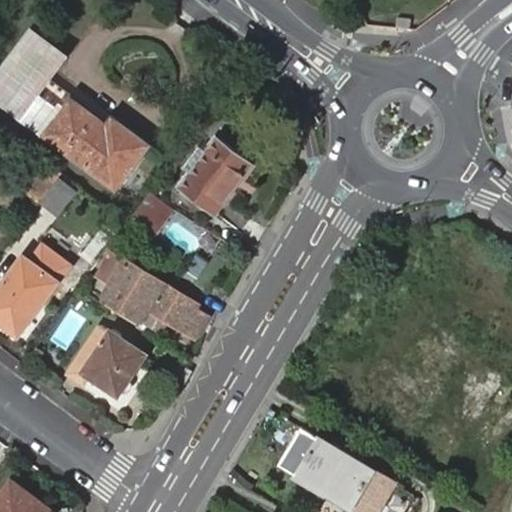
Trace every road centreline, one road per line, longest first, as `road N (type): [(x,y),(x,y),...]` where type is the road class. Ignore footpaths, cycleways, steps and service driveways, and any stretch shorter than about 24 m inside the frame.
road 1 (tertiary): [(157,504),(289,283)]
road 2 (residential): [(157,504),(0,390)]
road 3 (tertiary): [(213,0),(310,72),(343,116)]
road 4 (tertiary): [(344,147),(300,235),(289,283)]
road 5 (tertiary): [(382,70),(346,60),(258,0)]
road 6 (tertiary): [(289,283),(386,190)]
